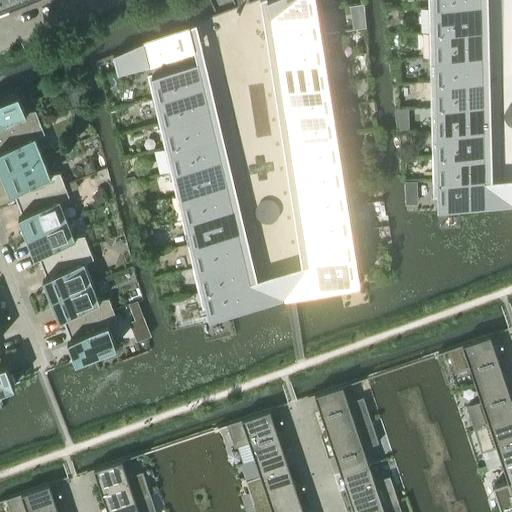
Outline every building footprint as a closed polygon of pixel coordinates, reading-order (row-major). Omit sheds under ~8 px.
[(9,0),(0,0),(0,10),(1,11),(2,11),(2,10),(12,6),(9,0)] [(251,0),(225,10),(192,23),(258,301),(313,288),(268,0),(251,0)] [(270,0),(272,15),(323,7),(322,0),(270,0)] [(430,5),(430,30),(482,29),(482,4),(430,5)] [(272,15),(276,39),(327,31),(323,7),(272,15)] [(152,64),(153,70),(154,70),(152,63),(196,46),(190,23),(115,52),(119,70),(152,64)] [(430,30),(431,55),(483,53),(482,29),(430,30)] [(276,39),(280,64),(331,56),(327,31),(276,39)] [(431,55),(431,79),(483,78),(483,53),(431,55)] [(280,64),(284,88),(335,80),(331,56),(280,64)] [(152,64),(153,70),(149,71),(155,96),(205,84),(199,59),(154,70),(153,70),(152,64)] [(431,79),(432,104),(484,103),(483,78),(431,79)] [(284,88),(287,113),(338,105),(335,80),(284,88)] [(155,96),(160,120),(211,108),(205,84),(155,96)] [(68,94),(73,106),(84,101),(79,89),(68,94)] [(0,134),(41,119),(37,107),(27,109),(20,90),(0,97),(0,134)] [(432,104),(432,129),(484,128),(484,103),(432,104)] [(74,116),(86,111),(82,104),(71,109),(74,116)] [(287,113),(291,137),(342,129),(338,105),(287,113)] [(160,120),(166,144),(216,133),(211,108),(160,120)] [(0,165),(2,170),(44,154),(37,136),(46,130),(41,119),(0,134),(0,151),(1,154),(0,154),(0,165)] [(432,129),(433,154),(485,153),(484,128),(432,129)] [(291,137),(295,162),(346,154),(342,129),(291,137)] [(166,144),(172,169),(222,157),(216,133),(166,144)] [(433,154),(433,179),(485,177),(485,153),(433,154)] [(12,183),(19,200),(66,181),(61,170),(51,172),(44,154),(2,170),(6,179),(7,179),(9,184),(12,183)] [(295,162),(299,186),(350,178),(346,154),(295,162)] [(172,169),(177,193),(228,181),(222,157),(172,169)] [(92,158),(85,161),(84,165),(86,173),(97,169),(92,158)] [(485,177),(433,179),(434,194),(438,194),(438,204),(486,203),(485,177)] [(299,186),(302,211),(353,203),(350,178),(299,186)] [(23,223),(26,233),(69,216),(62,198),(70,193),(66,181),(19,200),(25,217),(22,218),(24,223),(23,223)] [(177,193),(183,217),(234,205),(228,181),(177,193)] [(92,196),(98,205),(105,201),(99,192),(92,196)] [(302,211),(306,235),(357,227),(353,203),(302,211)] [(183,217),(189,241),(239,229),(234,205),(183,217)] [(36,245),(43,262),(90,244),(86,232),(76,234),(69,216),(26,233),(30,242),(31,242),(33,246),(36,245)] [(306,235),(310,260),(361,252),(357,227),(306,235)] [(189,241),(194,265),(245,253),(239,229),(189,241)] [(47,286),(51,295),(93,279),(86,261),(95,256),(90,244),(43,262),(50,279),(47,281),(48,285),(47,286)] [(361,252),(310,260),(314,289),(361,278),(359,268),(363,267),(361,252)] [(194,265),(200,289),(251,277),(245,253),(194,265)] [(251,277),(200,289),(204,305),(208,304),(210,313),(257,303),(251,277)] [(61,308),(67,325),(114,306),(110,295),(100,297),(93,279),(51,295),(54,305),(56,304),(58,309),(61,308)] [(130,304),(133,313),(142,311),(139,301),(130,304)] [(114,306),(67,325),(74,342),(71,343),(73,348),(71,348),(74,356),(76,356),(77,358),(99,350),(101,355),(117,349),(115,343),(118,342),(110,323),(119,318),(114,306)] [(478,381),(504,373),(491,332),(448,347),(456,370),(472,365),(478,381)] [(0,351),(0,350),(0,388),(16,382),(15,379),(16,379),(13,371),(12,372),(10,367),(7,368),(0,351)] [(475,426),(511,414),(511,395),(504,373),(478,381),(483,398),(467,403),(475,426)] [(364,394),(348,399),(342,382),(316,391),(329,431),(371,417),(364,394)] [(257,456),(283,447),(270,407),(227,421),(235,444),(251,439),(257,456)] [(511,458),(511,414),(475,426),(483,450),(499,444),(504,461),(511,458)] [(342,471),(360,465),(369,462),(363,446),(379,440),(371,417),(329,431),(337,454),(342,471)] [(254,501),(297,486),(283,447),(257,456),(263,472),(247,478),(254,501)] [(94,466),(108,506),(151,491),(143,468),(127,474),(121,456),(94,466)] [(502,506),(511,502),(511,458),(504,461),(510,478),(494,483),(502,506)] [(390,473),(374,479),(369,462),(360,465),(342,471),(355,511),(398,496),(390,473)] [(59,511),(50,482),(49,481),(7,495),(12,511),(59,511)] [(305,511),(297,486),(254,501),(258,511),(305,511)] [(157,511),(151,491),(108,506),(110,511),(157,511)] [(403,511),(398,496),(355,511),(403,511)] [(511,511),(511,502),(502,506),(503,511),(511,511)]
